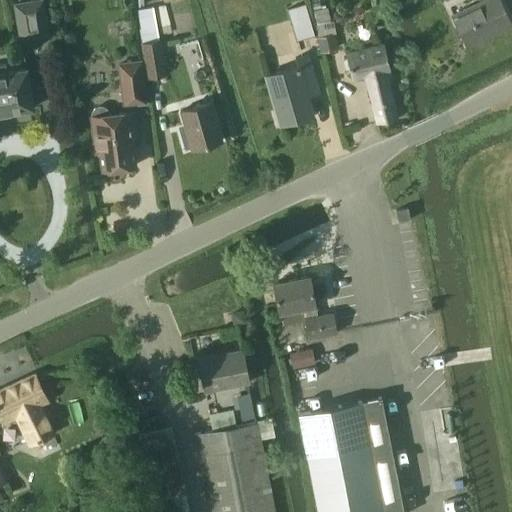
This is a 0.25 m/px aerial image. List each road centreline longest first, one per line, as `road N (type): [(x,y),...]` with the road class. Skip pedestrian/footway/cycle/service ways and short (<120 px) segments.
road 1 (tertiary): [(0,335),(511,87)]
road 2 (unknown): [(339,171),(379,315)]
